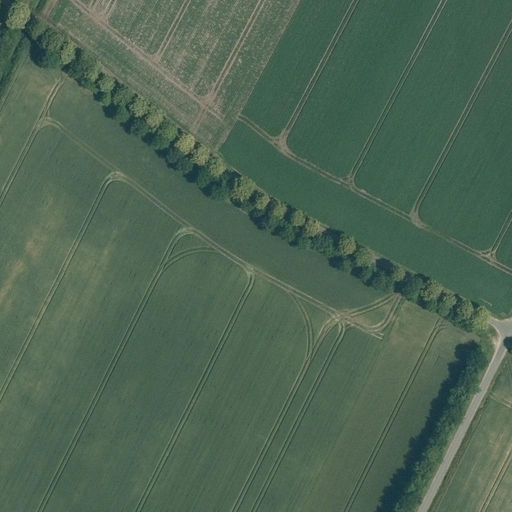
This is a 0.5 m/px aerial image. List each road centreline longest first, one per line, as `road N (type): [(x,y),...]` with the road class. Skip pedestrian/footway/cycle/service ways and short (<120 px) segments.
road 1 (unclassified): [(0,4),(235,189),(506,329)]
road 2 (unclassified): [(417,511),(506,329)]
